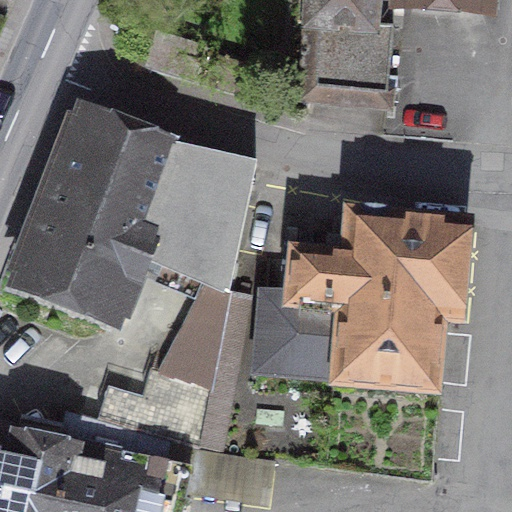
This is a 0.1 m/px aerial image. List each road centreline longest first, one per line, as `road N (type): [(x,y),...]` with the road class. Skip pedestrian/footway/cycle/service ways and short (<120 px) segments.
road 1 (residential): [(40,66),(146,108),(287,149),(511,169)]
road 2 (residential): [(487,511),(511,225)]
